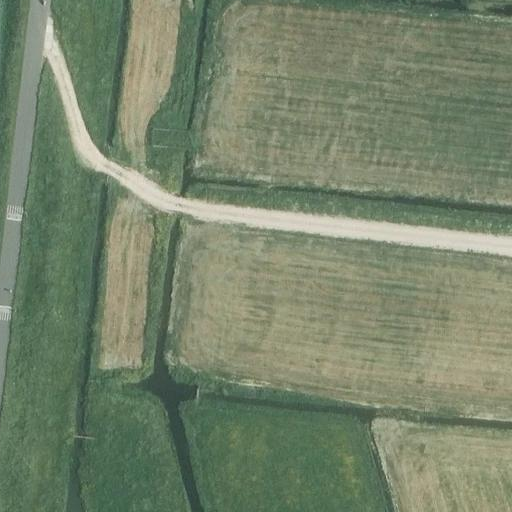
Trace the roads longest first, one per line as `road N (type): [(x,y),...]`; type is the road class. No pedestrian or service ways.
road 1 (track): [(511,246),(181,209),(90,154),(35,17)]
road 2 (unclassified): [(0,294),(38,0)]
